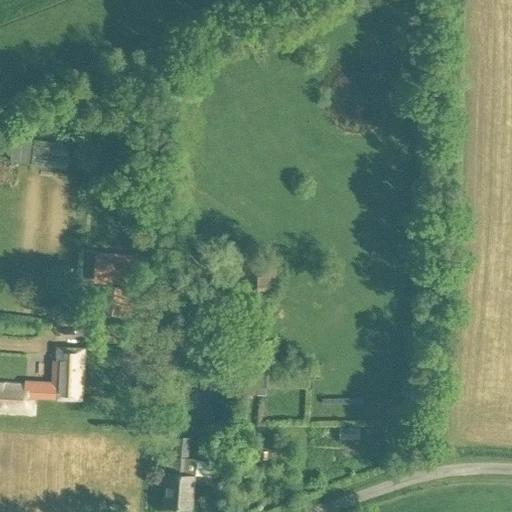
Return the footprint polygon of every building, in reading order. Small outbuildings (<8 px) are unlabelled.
[(128,132),(124,145),(156,154),(160,141),(128,132)] [(32,140),(13,137),(10,161),(29,164),(32,140)] [(95,251),(93,283),(136,286),(138,255),(95,251)] [(243,264),(242,289),(275,291),(276,266),(243,264)] [(102,285),(99,314),(132,317),(135,289),(102,285)] [(83,349),(57,348),(57,361),(52,361),(51,382),(23,381),(23,385),(0,383),(0,412),(34,414),(35,398),(81,400),(83,349)] [(244,395),(265,396),(266,388),(308,389),(308,371),(257,370),(257,362),(244,361),(244,395)] [(196,460),(187,459),(189,439),(177,438),(175,458),(174,458),(173,465),(167,465),(166,473),(163,508),(192,511),(194,475),(210,477),(212,463),(196,461),(196,460)]
